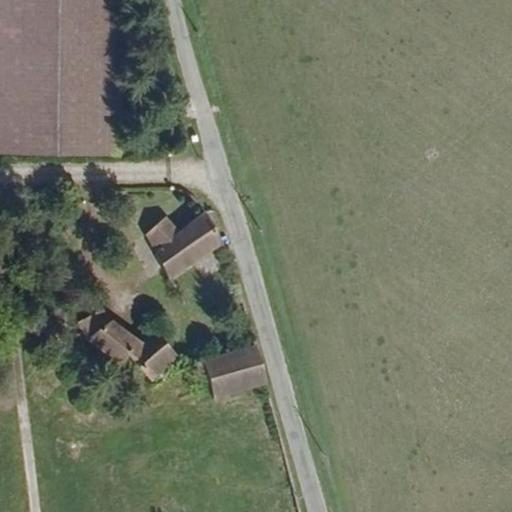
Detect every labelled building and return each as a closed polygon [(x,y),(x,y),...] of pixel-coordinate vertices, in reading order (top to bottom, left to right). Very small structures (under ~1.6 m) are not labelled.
[(0,0),(0,153),(126,156),(125,0),(0,0)] [(191,206),(172,213),(178,228),(197,220),(191,206)] [(221,248),(211,217),(199,226),(197,223),(166,240),(157,225),(134,238),(168,285),(221,248)] [(104,312),(77,317),(86,341),(108,365),(119,355),(129,368),(125,375),(131,386),(140,380),(145,387),(176,361),(152,328),(138,339),(104,312)] [(215,405),(262,396),(251,353),(204,366),(215,405)]
